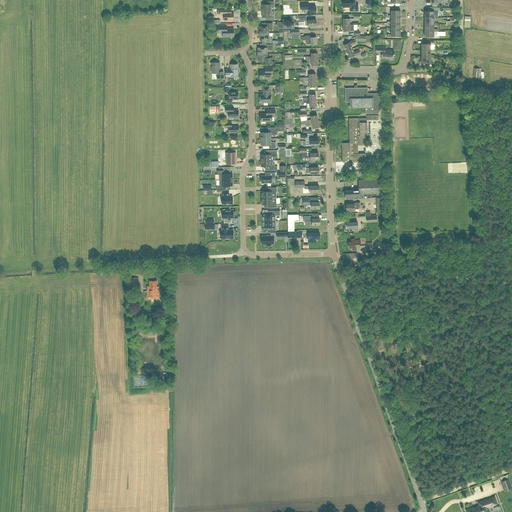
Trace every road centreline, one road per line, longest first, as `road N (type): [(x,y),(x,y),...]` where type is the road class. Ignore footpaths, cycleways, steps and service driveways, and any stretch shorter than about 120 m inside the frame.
road 1 (tertiary): [(424,511),(332,253)]
road 2 (track): [(0,270),(232,255)]
road 3 (track): [(383,105),(391,106),(399,250),(333,256)]
road 4 (residential): [(243,253),(250,72),(240,52)]
road 5 (tertiary): [(332,253),(328,70)]
road 6 (residential): [(401,68),(463,80),(460,0)]
